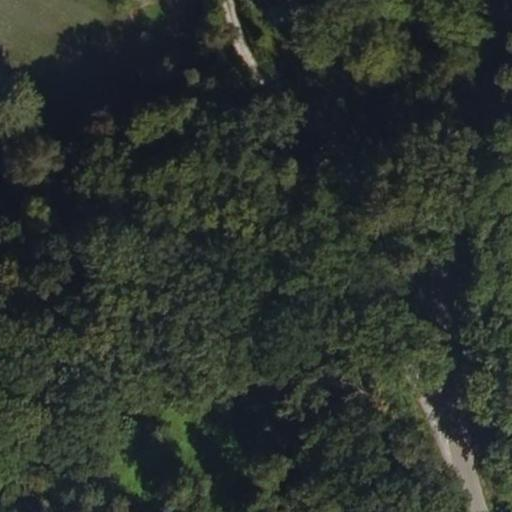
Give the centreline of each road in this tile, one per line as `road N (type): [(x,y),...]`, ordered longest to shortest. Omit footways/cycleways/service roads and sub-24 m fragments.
road 1 (residential): [(234,0),(267,81),(313,151),(414,272),(450,339)]
road 2 (tertiary): [(511,57),(477,182),(450,339)]
road 3 (tertiary): [(450,339),(452,415),(477,511)]
